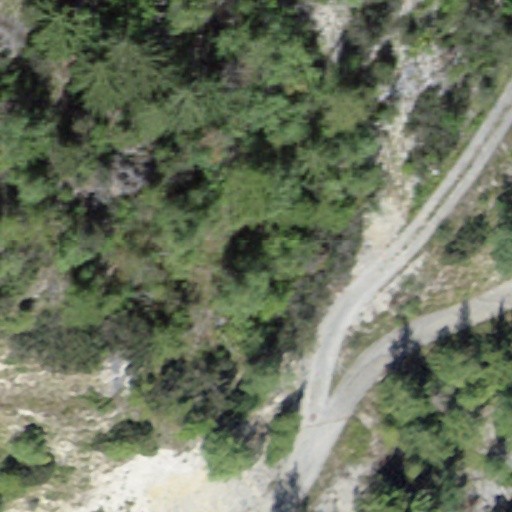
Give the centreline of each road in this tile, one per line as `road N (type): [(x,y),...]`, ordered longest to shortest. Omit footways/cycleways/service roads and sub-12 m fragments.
road 1 (track): [(317,423),(314,376),(347,300),(446,196),(511,101)]
road 2 (track): [(511,270),(341,368),(310,438)]
